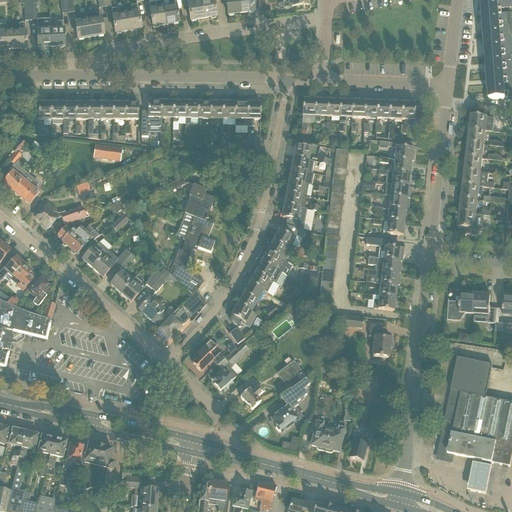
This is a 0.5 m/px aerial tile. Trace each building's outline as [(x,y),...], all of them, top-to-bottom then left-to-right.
[(19,0),(19,4),(24,4),(25,22),(31,21),(30,2),(29,0),(19,0)] [(174,0),(171,0),(162,2),(166,26),(179,24),(174,0)] [(199,0),(186,0),(190,22),(203,20),(199,0)] [(213,0),(199,0),(203,20),(216,17),(213,0)] [(239,0),(225,0),(228,16),(241,14),(239,0)] [(252,0),(239,0),(241,14),(254,13),(252,0)] [(257,0),(259,12),(266,11),(264,0),(257,0)] [(306,0),(288,0),(289,2),(283,3),(284,9),(308,6),(306,0)] [(511,0),(481,0),(482,2),(481,2),(482,16),(501,15),(501,14),(501,9),(511,8),(511,0)] [(162,2),(155,3),(149,4),(153,28),(166,26),(162,2)] [(132,14),(125,15),(128,32),(141,30),(137,6),(132,7),(131,7),(132,14)] [(128,32),(125,15),(118,17),(117,9),(111,10),(115,34),(128,32)] [(94,13),(87,14),(88,22),(91,38),(103,36),(99,12),(94,13)] [(87,14),(80,15),(74,16),(78,40),(91,38),(88,22),(87,14)] [(501,15),(482,16),(483,30),(511,27),(511,14),(501,14),(501,15)] [(51,48),(50,31),(50,23),(50,21),(42,21),(42,24),(37,24),(38,48),(51,48)] [(57,23),(50,23),(50,31),(51,48),(64,47),(63,23),(57,23)] [(5,26),(0,25),(0,48),(0,50),(13,50),(12,33),(13,33),(12,25),(11,25),(5,26)] [(13,33),(12,33),(13,50),(26,49),(25,25),(19,25),(19,33),(13,33)] [(511,27),(483,30),(484,44),(511,41),(511,27)] [(511,41),(484,44),(485,58),(511,55),(511,41)] [(511,55),(485,58),(486,72),(511,69),(511,55)] [(511,69),(486,72),(487,86),(511,84),(511,69)] [(511,84),(487,86),(489,100),(505,99),(511,98),(511,84)] [(161,119),(161,103),(161,100),(155,100),(153,101),(153,102),(148,102),(148,112),(142,112),(141,138),(148,138),(148,127),(160,127),(160,119),(161,119)] [(314,124),(315,101),(303,100),(302,117),(314,117),(314,123),(314,124)] [(173,119),(173,123),(177,123),(178,122),(178,119),(185,120),(186,103),(186,101),(179,101),(178,102),(178,103),(174,103),(173,103),(173,119)] [(315,101),(314,124),(319,124),(321,122),(321,118),(320,117),(327,118),(328,101),(315,101)] [(328,101),(327,118),(331,118),(339,118),(340,102),(328,101)] [(76,104),(76,121),(88,121),(88,104),(88,103),(87,102),(82,102),(80,103),(80,104),(76,104)] [(228,104),(223,104),(223,120),(228,120),(228,123),(235,124),(235,120),(235,104),(235,102),(229,102),(228,103),(228,104)] [(339,122),(338,133),(339,133),(344,133),(344,125),(344,123),(346,122),(345,119),(345,118),(352,119),(353,102),(340,102),(339,118),(339,122)] [(353,102),(352,119),(364,119),(365,103),(353,102)] [(161,103),(161,119),(173,119),(173,103),(161,103)] [(186,103),(185,134),(190,134),(190,126),(190,120),(198,120),(198,103),(186,103)] [(198,120),(198,126),(198,134),(202,134),(202,126),(202,120),(210,120),(211,103),(198,103),(198,120)] [(223,104),(211,103),(210,120),(223,120),(223,104)] [(365,103),(364,119),(377,120),(377,103),(365,103)] [(377,103),(377,120),(389,120),(390,104),(377,103)] [(51,121),(51,104),(38,104),(38,121),(51,121)] [(63,104),(51,104),(51,121),(63,121),(63,104)] [(76,104),(63,104),(63,121),(76,121),(76,104)] [(101,104),(88,104),(88,121),(101,121),(101,104)] [(101,104),(101,121),(113,121),(113,104),(101,104)] [(113,104),(113,121),(125,121),(125,104),(113,104)] [(125,104),(125,121),(138,121),(138,104),(125,104)] [(235,120),(235,124),(235,127),(247,127),(248,104),(235,104),(235,120)] [(260,104),(248,104),(247,127),(254,128),(254,121),(260,121),(260,104)] [(390,104),(389,120),(401,120),(402,104),(390,104)] [(402,104),(401,120),(407,121),(407,118),(414,119),(413,128),(420,128),(421,116),(414,116),(415,105),(402,104)] [(471,116),(469,130),(485,132),(492,132),(494,119),(471,116)] [(31,124),(30,136),(43,137),(43,127),(38,127),(38,124),(31,124)] [(469,130),(467,144),(484,146),(485,132),(469,130)] [(14,145),(7,139),(1,147),(7,153),(11,149),(10,149),(14,145)] [(388,144),(388,148),(396,149),(395,161),(411,163),(412,163),(414,162),(414,156),(413,155),(412,155),(412,151),(412,150),(396,148),(396,145),(388,144)] [(484,146),(467,144),(466,144),(465,145),(464,150),(465,152),(467,152),(466,158),(482,160),(484,146)] [(296,147),(294,159),(313,163),(316,164),(317,161),(319,148),(309,146),(309,149),(296,147)] [(102,148),(101,160),(120,162),(121,151),(102,148)] [(84,150),(71,162),(87,179),(100,167),(84,150)] [(12,173),(3,184),(4,185),(7,188),(13,193),(23,181),(27,175),(20,169),(21,166),(22,165),(17,162),(22,156),(18,153),(16,152),(8,161),(14,166),(9,171),(12,173)] [(482,160),(466,158),(464,172),(481,174),(482,160)] [(294,159),(291,171),(311,174),(313,163),(294,159)] [(395,161),(393,173),(409,175),(411,163),(395,161)] [(46,192),(59,176),(51,170),(39,186),(46,192)] [(291,171),(289,182),(308,186),(311,187),(313,175),(311,175),(311,174),(291,171)] [(393,173),(378,171),(377,176),(386,177),(385,184),(392,185),(408,187),(409,175),(393,173)] [(481,174),(464,172),(463,186),(479,188),(494,189),(494,184),(488,184),(489,175),(486,175),(481,174)] [(183,179),(170,185),(173,191),(186,185),(183,179)] [(28,185),(23,181),(13,193),(24,202),(34,190),(33,189),(37,184),(32,180),(28,185)] [(308,186),(289,182),(287,194),(306,198),(308,186)] [(363,183),(362,190),(374,191),(375,184),(363,183)] [(385,184),(385,189),(391,190),(390,198),(407,199),(410,200),(410,192),(408,192),(408,189),(408,187),(392,185),(385,184)] [(90,192),(87,185),(76,189),(79,197),(90,192)] [(189,197),(191,198),(184,215),(193,218),(199,220),(206,222),(206,220),(208,220),(207,219),(214,200),(204,197),(206,191),(193,186),(189,197)] [(479,188),(463,186),(461,200),(477,202),(479,188)] [(287,194),(285,206),(307,210),(304,209),(306,198),(287,194)] [(389,210),(405,212),(407,212),(408,211),(409,206),(408,204),(406,204),(407,199),(390,198),(389,210)] [(458,200),(457,207),(460,208),(460,212),(459,214),(476,216),(477,202),(461,200),(458,200)] [(111,207),(114,215),(123,211),(120,203),(111,207)] [(60,219),(57,219),(52,216),(56,211),(49,204),(35,219),(47,230),(49,229),(54,234),(62,226),(60,219)] [(320,213),(321,208),(319,208),(319,207),(310,205),(309,211),(320,213)] [(307,210),(285,206),(282,218),(287,219),(285,226),(303,232),(307,210)] [(128,217),(137,224),(142,216),(134,210),(128,217)] [(389,210),(387,222),(404,224),(405,212),(389,210)] [(82,211),(60,219),(62,226),(62,227),(76,222),(85,219),(82,211)] [(459,214),(458,228),(465,229),(464,236),(468,236),(476,237),(478,237),(479,230),(483,230),(484,216),(482,216),(476,216),(459,214)] [(184,215),(177,236),(183,238),(182,241),(185,242),(181,252),(190,256),(192,251),(194,245),(198,247),(197,249),(210,253),(214,243),(207,240),(213,225),(206,222),(199,220),(193,218),(184,215)] [(111,227),(116,233),(128,222),(123,216),(111,227)] [(404,224),(387,222),(386,235),(402,237),(404,224)] [(89,227),(85,231),(69,249),(71,251),(70,253),(73,256),(75,255),(77,256),(88,244),(92,239),(89,236),(93,231),(94,232),(101,225),(98,223),(89,227)] [(67,226),(58,236),(63,241),(62,242),(62,243),(62,245),(65,247),(66,247),(69,249),(85,231),(80,228),(77,225),(72,230),(67,226)] [(292,247),(296,240),(280,232),(274,242),(291,252),(292,253),(295,248),(292,247)] [(366,239),(366,246),(378,247),(379,249),(382,252),(384,252),(383,260),(399,262),(401,262),(402,262),(403,256),(402,255),(400,255),(401,250),(394,249),(395,242),(366,239)] [(274,242),(268,253),(285,263),(291,252),(274,242)] [(92,270),(108,252),(99,244),(93,249),(82,261),(92,270)] [(2,245),(0,247),(0,263),(10,251),(2,245)] [(108,252),(92,270),(102,279),(113,267),(113,266),(118,260),(122,264),(131,255),(126,250),(117,260),(108,252)] [(285,263),(268,253),(267,254),(266,254),(264,257),(265,258),(262,263),(281,274),(287,264),(285,263)] [(131,255),(122,264),(127,269),(136,259),(131,255)] [(13,277),(24,265),(16,258),(6,270),(4,268),(0,272),(0,282),(0,283),(4,279),(8,282),(10,281),(13,277)] [(176,267),(172,278),(176,282),(191,297),(196,292),(196,293),(204,282),(191,274),(189,277),(187,275),(189,272),(185,270),(188,262),(176,258),(173,265),(176,267)] [(383,260),(378,260),(368,259),(367,266),(375,267),(375,272),(382,273),(398,275),(399,275),(401,274),(401,269),(400,267),(399,267),(399,262),(383,260)] [(281,274),(262,263),(256,274),(273,283),(275,285),(281,274)] [(24,265),(13,277),(10,281),(22,292),(35,278),(31,275),(31,274),(31,273),(31,272),(24,265)] [(316,273),(309,271),(307,271),(301,270),(300,275),(306,276),(305,285),(316,288),(318,273),(316,272),(316,273)] [(322,271),(321,283),(333,284),(335,272),(322,271)] [(382,273),(375,272),(367,271),(367,276),(375,277),(376,279),(381,279),(380,285),(397,287),(398,287),(399,286),(400,281),(398,279),(398,275),(382,273)] [(150,289),(161,276),(156,272),(145,284),(150,289)] [(165,272),(161,276),(150,289),(156,294),(171,277),(165,272)] [(134,278),(131,282),(121,274),(110,286),(120,295),(135,278),(134,278)] [(273,283),(256,274),(250,284),(263,291),(267,294),(273,283)] [(145,287),(135,278),(120,295),(131,304),(145,287)] [(32,304),(38,308),(47,296),(43,294),(49,286),(39,279),(29,293),(36,298),(32,304)] [(250,284),(244,295),(257,302),(263,291),(250,284)] [(380,285),(379,297),(395,299),(397,287),(380,285)] [(292,289),(288,292),(294,300),(298,297),(292,289)] [(191,297),(182,307),(187,312),(195,303),(201,311),(206,306),(196,293),(196,292),(191,297)] [(294,300),(288,292),(284,295),(291,303),(294,300)] [(448,305),(447,320),(461,321),(465,314),(474,315),(475,296),(469,296),(469,294),(461,294),(460,306),(448,305)] [(244,295),(238,305),(251,312),(257,302),(244,295)] [(474,315),(474,323),(488,324),(495,324),(496,309),(490,309),(490,308),(489,308),(490,296),(482,295),(482,297),(475,296),(474,315)] [(379,297),(378,301),(374,301),(373,309),(378,310),(394,312),(395,299),(379,297)] [(496,309),(495,324),(503,325),(503,322),(511,322),(511,297),(504,297),(503,309),(503,310),(496,309)] [(12,299),(6,305),(13,309),(20,301),(16,298),(14,301),(12,299)] [(167,317),(162,313),(164,312),(150,299),(139,311),(153,324),(154,322),(159,326),(167,317)] [(0,366),(4,367),(10,342),(13,343),(15,344),(22,340),(22,338),(23,334),(13,332),(18,311),(13,309),(6,305),(0,302),(0,366)] [(55,306),(48,304),(44,318),(50,320),(55,306)] [(251,312),(238,305),(232,316),(242,321),(240,324),(249,329),(256,316),(250,313),(251,312)] [(272,305),(268,308),(274,316),(278,313),(272,305)] [(331,308),(318,307),(317,314),(330,315),(331,308)] [(274,316),(268,308),(264,311),(270,319),(274,316)] [(179,310),(159,329),(158,331),(169,341),(181,328),(181,327),(183,325),(184,326),(189,320),(179,310)] [(21,312),(18,311),(13,332),(23,334),(46,340),(50,321),(21,312)] [(342,316),(341,329),(349,330),(349,329),(350,317),(342,316)] [(386,327),(374,325),(370,325),(368,338),(375,338),(373,356),(389,358),(391,340),(385,339),(386,327)] [(237,345),(244,340),(236,329),(229,335),(237,345)] [(208,356),(217,346),(214,342),(212,344),(210,342),(197,355),(199,357),(192,364),(201,373),(212,362),(216,366),(225,359),(219,354),(212,361),(208,356)] [(221,371),(211,380),(215,384),(214,385),(220,391),(224,387),(232,381),(237,376),(242,372),(235,365),(249,351),(243,345),(237,350),(236,350),(230,355),(225,359),(225,360),(232,367),(230,369),(227,366),(222,370),(221,371)] [(451,391),(436,461),(452,464),(454,455),(492,463),(510,466),(511,464),(511,456),(511,403),(486,398),(492,368),(492,366),(457,359),(451,391)] [(293,362),(287,367),(277,374),(290,390),(290,391),(306,379),(293,362)] [(318,370),(320,380),(333,379),(333,376),(325,376),(323,369),(318,370)] [(290,391),(290,390),(280,398),(286,406),(276,414),(277,416),(272,419),(276,425),(275,425),(276,426),(275,429),(278,432),(280,432),(281,433),(297,421),(298,422),(303,419),(300,414),(302,412),(300,409),(295,403),(306,395),(312,390),(309,386),(315,380),(320,380),(318,370),(306,379),(290,391)] [(356,378),(356,391),(365,391),(365,378),(356,378)] [(242,396),(240,398),(247,406),(246,407),(250,411),(251,410),(252,411),(261,403),(257,399),(262,394),(264,392),(260,387),(257,389),(256,390),(254,388),(250,391),(246,387),(241,392),(242,392),(244,394),(242,396)] [(351,418),(351,411),(352,405),(346,404),(343,422),(350,423),(351,418)] [(313,416),(308,424),(312,425),(310,433),(314,434),(312,444),(315,444),(314,447),(317,448),(316,449),(317,451),(324,453),(330,428),(323,426),(324,419),(319,418),(320,410),(314,409),(313,416)] [(330,428),(324,453),(331,454),(332,453),(333,452),(335,453),(336,450),(339,450),(343,431),(344,424),(339,423),(338,430),(330,428)] [(9,429),(0,426),(0,444),(5,446),(9,429)] [(12,430),(9,445),(16,447),(19,448),(18,452),(15,451),(13,457),(19,458),(25,433),(12,430)] [(359,444),(353,443),(349,459),(362,462),(367,440),(372,441),(374,434),(364,431),(362,438),(361,438),(359,444)] [(11,492),(6,511),(21,511),(24,501),(26,492),(19,491),(23,474),(22,474),(25,460),(28,450),(34,451),(38,436),(25,433),(19,458),(11,490),(11,492)] [(37,453),(36,457),(37,459),(42,461),(41,465),(47,467),(54,440),(42,437),(38,453),(37,453)] [(291,443),(283,442),(282,448),(297,450),(299,438),(292,437),(291,443)] [(66,443),(54,440),(47,467),(53,468),(56,457),(62,459),(66,443)] [(87,451),(83,466),(79,491),(103,487),(107,470),(112,471),(114,464),(109,463),(112,450),(104,449),(104,448),(96,446),(96,447),(89,445),(87,451)] [(83,466),(87,451),(82,450),(82,448),(74,446),(74,447),(70,446),(67,460),(65,459),(61,473),(70,475),(72,464),(83,466)] [(491,467),(473,463),(467,491),(486,495),(491,467)] [(127,479),(126,489),(135,490),(134,496),(132,496),(131,508),(133,509),(140,509),(140,507),(156,508),(158,491),(140,489),(141,480),(127,479)] [(199,509),(198,511),(207,511),(208,505),(209,505),(209,500),(208,500),(211,483),(202,482),(200,501),(199,501),(198,508),(199,509)] [(224,511),(228,486),(211,483),(208,500),(209,500),(209,505),(219,507),(218,511),(224,511)] [(263,508),(270,510),(276,487),(258,483),(255,498),(265,501),(263,508)] [(0,511),(6,511),(11,492),(0,489),(0,511)] [(235,498),(232,507),(234,508),(232,511),(240,511),(241,509),(247,511),(251,494),(240,491),(238,499),(235,498)] [(37,506),(36,511),(52,511),(53,508),(55,500),(41,497),(38,504),(37,506)] [(24,501),(21,511),(36,511),(37,506),(38,504),(29,502),(24,501)] [(292,501),(288,511),(305,511),(307,505),(292,501)]
